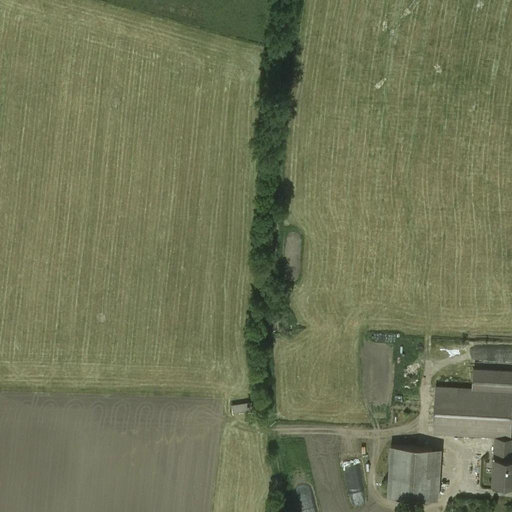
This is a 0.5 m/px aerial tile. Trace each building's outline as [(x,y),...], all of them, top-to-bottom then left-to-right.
[(511,370),(474,367),(473,387),(511,389),(511,370)] [(436,385),(433,431),(511,436),(511,431),(511,389),(473,387),(436,385)] [(252,402),(232,405),(233,413),(253,410),(252,402)] [(511,438),(496,437),(495,457),(493,483),(511,484),(511,451),(510,451),(511,438)] [(442,447),(390,444),(387,495),(439,498),(442,447)]
